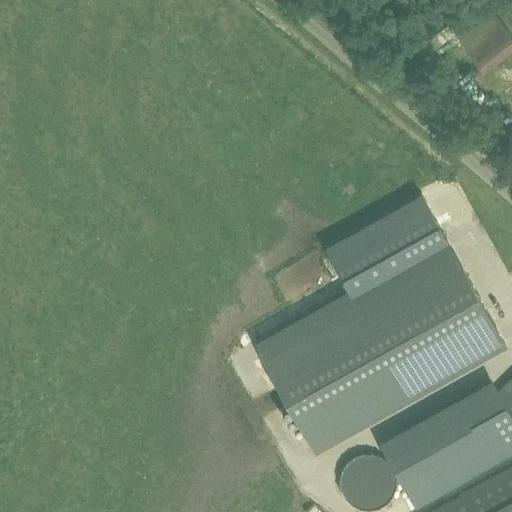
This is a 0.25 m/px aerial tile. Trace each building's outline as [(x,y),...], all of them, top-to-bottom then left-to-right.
[(511,50),(511,33),(494,9),(458,35),(484,71),(511,50)] [(350,288),(255,341),(315,448),(504,342),(421,192),(326,245),(350,288)] [(511,378),(503,387),(511,396),(511,378)] [(498,390),(465,408),(490,452),(511,440),(511,396),(503,387),(502,386),(498,390)] [(390,497),(395,488),(396,479),(395,469),(389,460),(382,454),(372,451),(362,451),(353,454),(345,461),(340,470),(339,479),(341,489),(346,498),(354,504),(363,507),(373,507),(382,504),(390,497)] [(511,511),(511,468),(429,511),(511,511)]
